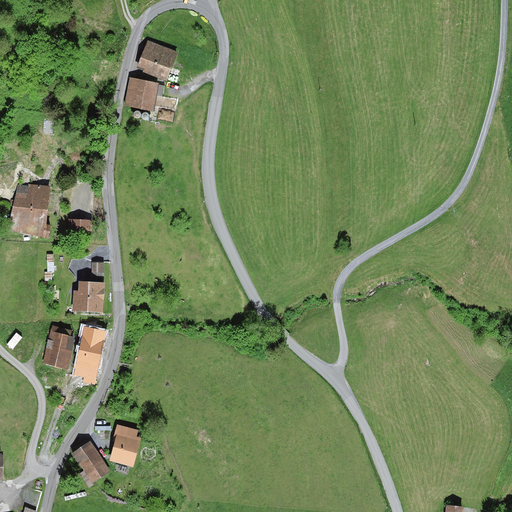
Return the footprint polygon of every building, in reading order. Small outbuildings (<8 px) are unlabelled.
[(181,53),(151,42),(140,70),(171,81),(181,53)] [(162,83),(133,78),(128,107),(157,112),(162,83)] [(56,188),(20,183),(14,231),(49,235),(56,188)] [(98,221),(69,221),(69,235),(98,236),(98,221)] [(95,283),(85,283),(85,292),(77,292),(76,313),(108,314),(110,283),(106,283),(107,264),(96,263),(95,283)] [(111,335),(87,328),(73,376),(97,383),(111,335)] [(80,338),(54,332),(46,363),(73,369),(80,338)] [(143,431),(121,426),(112,461),(140,468),(146,442),(140,441),(143,431)] [(94,443),(72,456),(91,487),(112,475),(94,443)]
